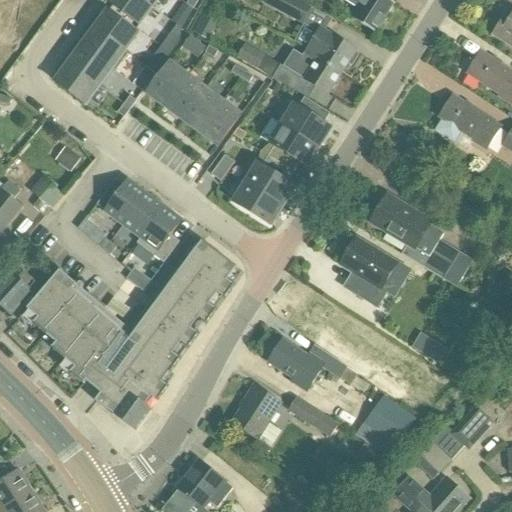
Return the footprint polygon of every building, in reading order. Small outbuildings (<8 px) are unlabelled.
[(142,0),(112,0),(110,3),(139,25),(153,7),(142,0)] [(197,0),(189,0),(187,6),(194,10),(199,1),(197,0)] [(296,0),(267,0),(265,5),(302,25),(311,8),(296,0)] [(353,18),(352,19),(377,35),(377,34),(395,5),(396,5),(388,0),(343,0),(358,10),(353,18)] [(187,6),(184,4),(177,13),(187,21),(194,10),(187,6)] [(108,12),(95,30),(125,53),(138,34),(108,12)] [(511,16),(509,20),(504,17),(494,34),(511,45),(511,16)] [(95,30),(82,48),(112,70),(116,73),(129,55),(125,53),(95,30)] [(321,30),(308,51),(342,73),(348,64),(352,67),(359,56),(355,53),(356,51),(333,37),(321,30)] [(190,38),(183,47),(199,59),(206,50),(190,38)] [(171,41),(165,50),(172,54),(178,46),(171,41)] [(244,46),(237,59),(274,80),(281,68),(244,46)] [(209,47),(205,54),(214,60),(219,52),(209,47)] [(82,48),(69,65),(99,87),(112,70),(82,48)] [(165,50),(159,58),(165,63),(172,54),(165,50)] [(295,54),(285,68),(328,95),(342,73),(308,51),(303,59),(295,54)] [(511,72),(482,53),(468,74),(501,95),(499,98),(511,105),(511,72)] [(148,95),(166,108),(188,78),(170,64),(148,95)] [(69,65),(56,83),(86,105),(99,87),(69,65)] [(235,67),(231,74),(240,79),(244,72),(235,67)] [(150,71),(143,79),(150,84),(156,76),(150,71)] [(244,72),(240,79),(250,84),(254,77),(244,72)] [(274,80),(286,87),(290,81),(278,73),(274,80)] [(183,121),(205,90),(188,78),(166,108),(183,121)] [(205,90),(183,121),(201,133),(223,103),(205,90)] [(130,97),(124,105),(131,110),(137,102),(130,97)] [(455,146),(463,133),(474,140),(472,142),(486,151),(501,127),(496,124),(495,124),(487,119),(487,118),(453,97),(440,119),(443,121),(435,133),(455,146)] [(305,99),(299,109),(295,107),(283,126),(319,148),(331,129),(324,125),(331,115),(305,99)] [(241,117),(223,103),(201,133),(219,147),(241,117)] [(124,105),(118,114),(124,119),(131,110),(124,105)] [(511,125),(498,145),(511,153),(511,125)] [(283,126),(271,145),(275,147),(268,158),(294,174),(301,163),(307,168),(319,148),(283,126)] [(43,172),(21,148),(13,155),(35,179),(43,172)] [(65,148),(55,162),(70,174),(81,159),(68,150),(65,148)] [(221,183),(228,173),(235,164),(226,156),(218,166),(211,176),(221,183)] [(288,184),(294,174),(268,158),(262,168),(258,166),(246,185),(283,207),(294,188),(288,184)] [(41,177),(29,191),(39,200),(52,211),(64,197),(63,197),(41,177)] [(114,184),(97,206),(106,212),(124,226),(146,196),(128,183),(125,187),(122,190),(114,184)] [(271,227),(283,207),(246,185),(234,204),(271,227)] [(0,235),(7,227),(22,208),(5,194),(8,191),(5,188),(2,192),(0,190),(0,235)] [(445,234),(435,228),(432,226),(434,222),(390,194),(383,204),(380,202),(372,214),(376,216),(372,223),(419,252),(414,261),(403,254),(402,255),(444,281),(457,288),(473,261),(459,253),(458,256),(438,244),(445,234)] [(141,238),(163,209),(146,196),(124,226),(141,238)] [(181,222),(163,209),(141,238),(141,239),(137,245),(164,265),(180,243),(171,236),(181,222)] [(104,251),(110,244),(104,238),(98,246),(104,251)] [(398,265),(357,239),(340,266),(362,279),(353,293),(377,308),(387,293),(382,290),(398,265)] [(93,388),(101,395),(96,403),(119,420),(135,432),(151,411),(168,388),(163,383),(180,360),(174,355),(181,345),(188,350),(198,335),(192,330),(199,320),(206,325),(217,310),(211,305),(218,295),(224,300),(235,285),(229,280),(236,271),(238,269),(203,243),(203,244),(202,243),(129,343),(136,348),(115,376),(101,366),(110,355),(118,346),(126,336),(73,291),(77,286),(60,272),(27,310),(29,311),(38,319),(33,324),(47,336),(48,336),(57,344),(52,349),(65,361),(66,360),(75,368),(70,374),(84,385),(87,382),(93,388)] [(110,244),(104,251),(110,256),(116,249),(110,244)] [(11,315),(32,293),(31,292),(37,285),(24,273),(17,279),(12,275),(0,288),(0,306),(2,307),(11,315)] [(152,286),(145,281),(138,290),(145,295),(152,286)] [(331,353),(341,337),(344,332),(306,307),(292,328),(331,353)] [(382,336),(360,322),(352,334),(374,349),(382,336)] [(283,341),(269,364),(293,380),(291,383),(306,393),(323,369),(339,380),(348,367),(315,347),(308,358),(283,341)] [(282,405),(254,386),(244,401),(246,402),(232,423),(258,441),(282,405)] [(383,398),(363,428),(396,450),(416,420),(383,398)] [(339,428),(325,418),(297,400),(290,411),(332,439),(339,428)] [(441,436),(416,462),(434,480),(466,447),(470,451),(484,436),(481,433),(490,423),(475,411),(454,434),(448,428),(441,436)] [(180,490),(161,511),(190,511),(197,503),(203,509),(209,501),(218,508),(224,500),(233,489),(199,461),(186,479),(182,478),(179,483),(180,486),(178,489),(180,490)] [(0,511),(31,492),(17,470),(0,481),(0,511)] [(457,511),(469,498),(449,479),(430,500),(408,480),(394,495),(413,511),(457,511)] [(0,511),(43,511),(31,492),(0,511)]
